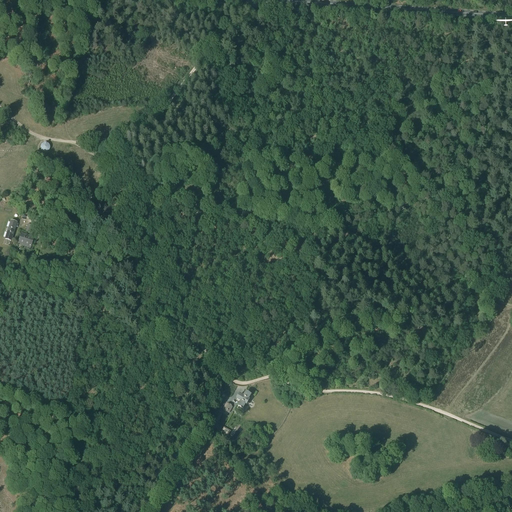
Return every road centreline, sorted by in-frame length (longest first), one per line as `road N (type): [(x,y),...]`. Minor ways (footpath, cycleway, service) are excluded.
road 1 (track): [(511,441),(403,398),(221,379),(189,330),(119,135)]
road 2 (unknown): [(0,85),(55,105),(68,141),(98,169),(312,262),(304,212),(278,160)]
road 3 (primary): [(511,16),(268,0)]
road 4 (unknown): [(378,163),(448,238),(474,297),(511,305)]
road 5 (track): [(378,163),(377,127),(389,101),(444,65),(511,50)]
road 6 (track): [(168,100),(249,0)]
road 7 (track): [(168,100),(278,160)]
